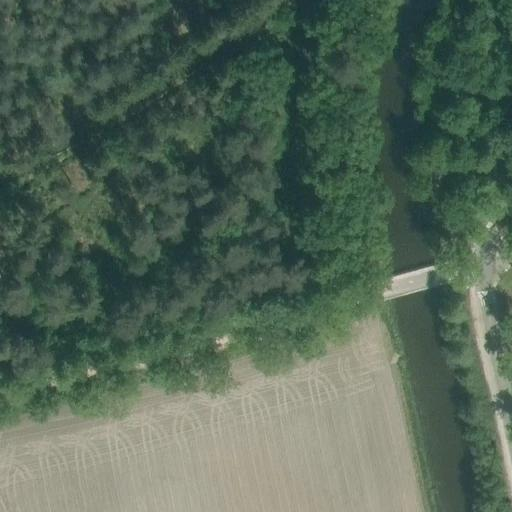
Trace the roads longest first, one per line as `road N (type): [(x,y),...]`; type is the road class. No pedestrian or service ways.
road 1 (track): [(0,397),(359,296)]
road 2 (track): [(319,309),(300,139),(305,23),(314,0)]
road 3 (track): [(269,0),(0,141)]
road 4 (unclassified): [(511,422),(479,265)]
road 5 (unclassified): [(359,296),(479,265)]
